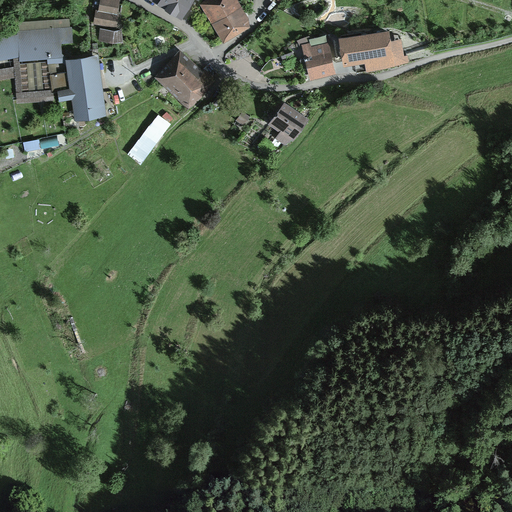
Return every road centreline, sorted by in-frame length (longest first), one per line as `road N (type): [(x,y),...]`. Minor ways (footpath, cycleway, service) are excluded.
road 1 (residential): [(211,57),(235,78),(292,88),(384,75),(511,39)]
road 2 (track): [(511,360),(456,406),(433,446),(437,511)]
